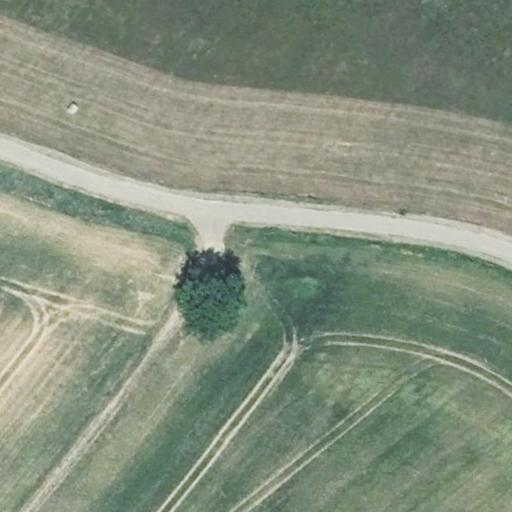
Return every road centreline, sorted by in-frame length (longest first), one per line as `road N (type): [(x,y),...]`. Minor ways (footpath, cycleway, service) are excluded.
road 1 (track): [(511,260),(342,222),(178,210),(0,152)]
road 2 (track): [(230,214),(168,329),(21,511)]
